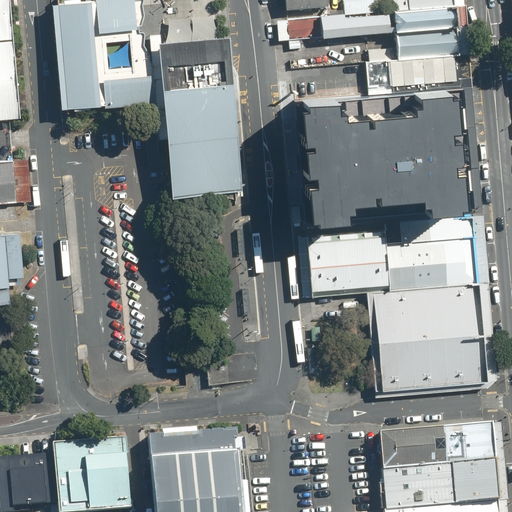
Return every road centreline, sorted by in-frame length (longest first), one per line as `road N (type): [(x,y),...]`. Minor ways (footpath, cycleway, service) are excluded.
road 1 (unclassified): [(82,410),(69,381),(63,328),(36,0)]
road 2 (unclassified): [(274,395),(282,355),(247,10)]
road 3 (tertiary): [(511,298),(485,0)]
road 4 (unclassified): [(511,399),(335,416),(274,395)]
road 5 (unclassified): [(274,395),(120,415),(82,410)]
